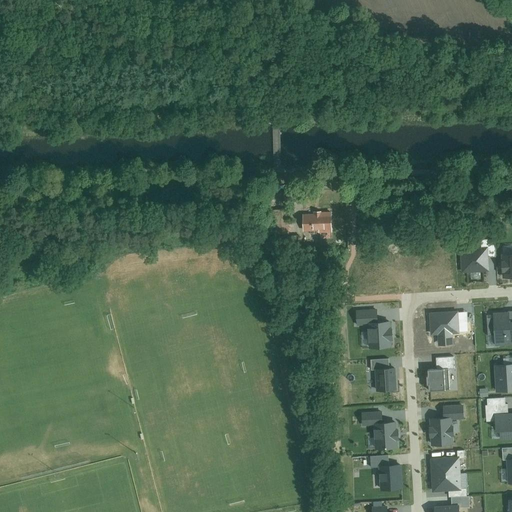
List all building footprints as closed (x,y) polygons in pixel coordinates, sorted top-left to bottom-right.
[(280,236),(290,235),(289,210),(279,210),(280,236)] [(302,212),(302,234),(332,233),(331,212),(302,212)] [(462,247),(463,272),(491,270),(491,256),(498,256),(497,238),(482,239),(483,246),(462,247)] [(372,346),(393,345),(391,319),(380,319),(379,307),(354,308),(355,326),(371,325),(372,346)] [(506,313),(492,314),(492,315),(486,316),(488,345),(494,345),(494,347),(511,345),(511,311),(506,312),(506,313)] [(458,312),(429,313),(430,331),(430,336),(437,336),(438,345),(452,345),(452,334),(459,334),(459,332),(467,332),(466,313),(458,313),(458,312)] [(431,389),(452,388),(451,367),(456,367),(455,355),(438,356),(439,367),(430,368),(431,389)] [(378,390),(399,389),(398,365),(391,366),(390,357),(372,357),(373,369),(377,369),(378,390)] [(511,361),(496,363),(498,390),(511,389),(511,361)] [(493,439),(511,438),(511,411),(509,411),(509,396),(486,397),(487,420),(497,420),(497,428),(493,429),(493,439)] [(431,416),(433,443),(456,442),(454,418),(466,417),(466,403),(444,405),(445,415),(431,416)] [(376,447),(400,446),(399,419),(384,420),(384,410),(363,411),(364,428),(376,428),(376,447)] [(382,489),(405,488),(404,462),(391,462),(391,453),(372,454),(372,466),(381,465),(382,489)] [(432,456),(433,473),(462,471),(461,455),(432,456)] [(433,473),(434,490),(464,488),(462,471),(433,473)] [(434,507),(434,511),(458,511),(459,508),(470,507),(469,496),(451,497),(451,506),(434,507)]
